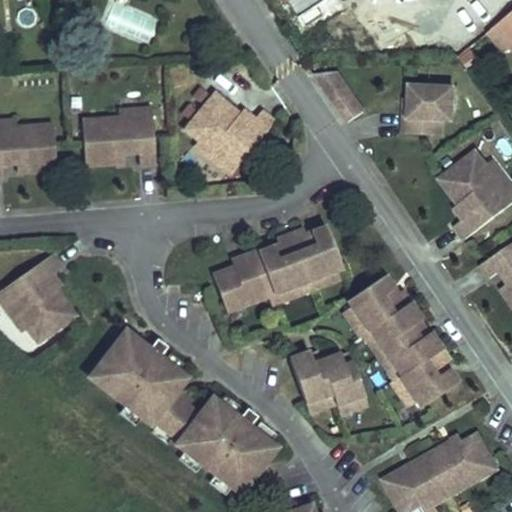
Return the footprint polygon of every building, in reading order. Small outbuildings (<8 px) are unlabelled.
[(511,46),(511,12),(488,32),(505,52),(511,47),(511,46)] [(363,112),(336,72),(316,74),(349,122),(363,112)] [(452,120),(454,88),(411,85),(410,97),(409,115),(404,115),(404,134),(433,135),(434,119),(443,120),(452,120)] [(274,123),(261,112),(255,120),(251,125),(240,115),(216,95),(186,130),(199,141),(210,150),(206,155),(230,176),(274,123)] [(122,118),(152,116),(152,107),(121,110),(122,118)] [(243,111),(240,115),(251,125),(255,120),(243,111)] [(156,164),(152,116),(122,118),(82,121),(85,166),(117,163),(116,154),(124,154),(138,153),(139,165),(156,164)] [(12,119),(0,120),(0,128),(13,128),(12,119)] [(434,119),(433,135),(442,135),(443,120),(434,119)] [(13,128),(0,128),(0,177),(3,177),(2,164),(16,163),(24,163),(24,172),(56,170),(53,125),(13,128)] [(210,150),(199,141),(195,145),(206,155),(210,150)] [(464,220),(456,226),(466,240),(511,203),(511,187),(501,173),(496,177),(487,165),(477,152),(440,180),(459,205),(469,216),(464,220)] [(124,154),(116,154),(117,163),(124,163),(124,154)] [(492,161),(487,165),(496,177),(501,173),(492,161)] [(24,163),(16,163),(17,172),(24,172),(24,163)] [(469,216),(459,205),(455,208),(464,220),(469,216)] [(234,269),(213,277),(223,305),(241,299),(244,307),(268,298),(272,308),(283,304),(280,294),(298,287),(301,297),(323,289),(320,279),(338,272),(343,271),(327,229),(311,235),(313,239),(308,241),(306,237),(304,231),(277,241),(279,247),(281,251),(275,253),(274,249),(259,254),(258,252),(239,260),(241,266),(234,269)] [(511,244),(481,265),(491,279),(501,272),(509,284),(511,287),(511,291),(506,295),(511,303),(511,244)] [(28,329),(37,343),(74,317),(48,279),(53,275),(61,269),(52,255),(0,291),(0,301),(14,321),(19,317),(28,329)] [(232,262),(234,269),(241,266),(239,260),(232,262)] [(341,282),(338,272),(320,279),(323,289),(341,282)] [(48,279),(57,291),(61,287),(53,275),(48,279)] [(362,322),(354,328),(361,338),(363,336),(369,345),(378,339),(396,365),(387,371),(394,380),(391,382),(398,392),(406,386),(417,402),(421,407),(457,382),(448,369),(444,371),(441,367),(445,364),(450,361),(430,332),(420,339),(415,333),(411,327),(421,320),(401,291),(396,294),(393,297),(390,292),(393,290),(384,276),(347,301),(351,307),(362,322)] [(511,291),(511,287),(509,284),(502,289),(506,295),(511,291)] [(301,297),(298,287),(280,294),(283,304),(301,297)] [(241,299),(223,305),(226,314),(244,307),(241,299)] [(362,322),(351,307),(343,312),(354,328),(362,322)] [(22,333),(28,329),(19,317),(14,321),(22,333)] [(425,326),(421,320),(411,327),(415,333),(425,326)] [(425,326),(415,333),(420,339),(430,332),(425,326)] [(125,330),(105,356),(112,362),(96,384),(151,426),(154,422),(179,441),(176,445),(241,495),(277,447),(250,426),(226,458),(215,450),(240,418),(212,397),(199,415),(187,405),(174,395),(178,390),(187,378),(160,357),(135,389),(125,381),(149,349),(125,330)] [(125,381),(135,389),(160,357),(167,347),(157,339),(149,349),(125,381)] [(387,371),(396,365),(378,339),(369,345),(387,371)] [(309,352),(289,360),(305,404),(321,398),(325,408),(335,404),(336,406),(352,400),(356,409),(367,405),(352,363),(344,366),(341,357),(340,354),(320,361),(313,364),(310,355),(309,352)] [(317,352),(310,355),(313,364),(320,361),(317,352)] [(341,357),(344,366),(352,363),(349,354),(341,357)] [(89,378),(96,384),(112,362),(105,356),(89,378)] [(409,407),(417,402),(406,386),(398,392),(409,407)] [(174,395),(187,405),(191,401),(178,390),(174,395)] [(321,398),(305,404),(309,414),(325,408),(321,398)] [(352,400),(336,406),(339,415),(356,409),(352,400)] [(215,450),(226,458),(250,426),(257,417),(247,409),(240,418),(215,450)] [(416,471),(388,486),(402,511),(409,511),(421,505),(425,511),(439,511),(435,505),(481,479),(478,474),(495,464),(479,436),(465,444),(460,434),(451,439),(453,442),(456,448),(451,451),(447,445),(412,464),(416,471)] [(456,448),(453,442),(447,445),(451,451),(456,448)] [(384,480),(388,486),(416,471),(412,464),(384,480)] [(498,470),(495,464),(478,474),(481,479),(498,470)]
